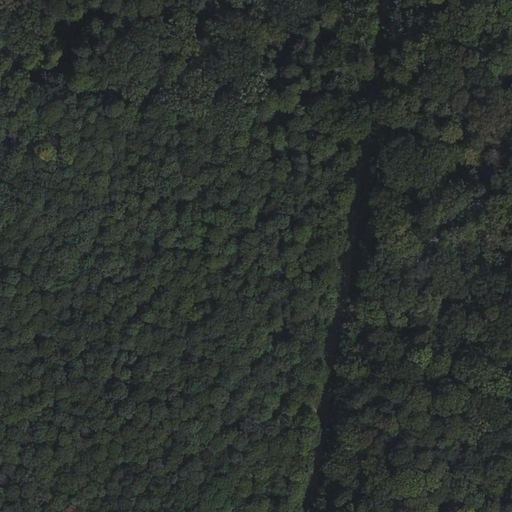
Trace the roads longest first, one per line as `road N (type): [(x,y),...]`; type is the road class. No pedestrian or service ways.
road 1 (track): [(0,69),(511,168)]
road 2 (unknown): [(386,0),(309,511)]
